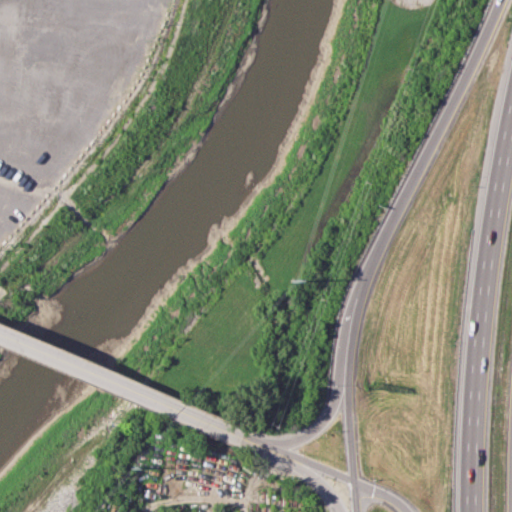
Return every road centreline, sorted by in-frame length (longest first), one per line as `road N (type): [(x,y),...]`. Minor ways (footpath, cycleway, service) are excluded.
road 1 (motorway): [(502,0),(354,295),(342,361),(351,479)]
road 2 (motorway): [(511,117),(472,370),(472,511)]
road 3 (tertiary): [(0,335),(240,437)]
road 4 (motorway): [(342,361),(322,420),(263,447)]
